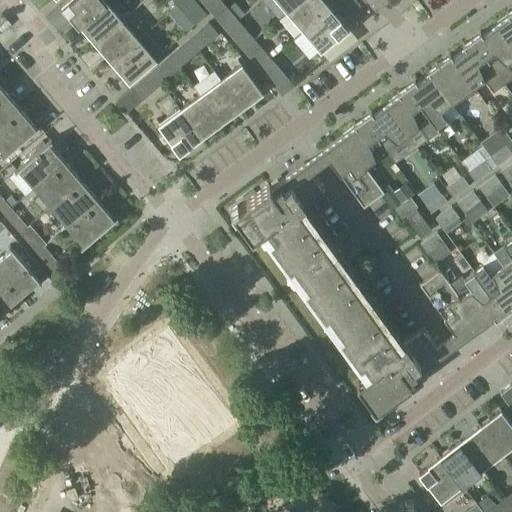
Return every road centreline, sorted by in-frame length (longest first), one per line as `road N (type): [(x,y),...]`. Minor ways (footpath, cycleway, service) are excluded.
road 1 (residential): [(356,460),(173,216)]
road 2 (residential): [(173,216),(413,48)]
road 3 (residential): [(0,413),(24,416),(36,406),(173,216)]
road 4 (residential): [(173,216),(44,73),(9,0)]
road 5 (residential): [(356,460),(511,343)]
